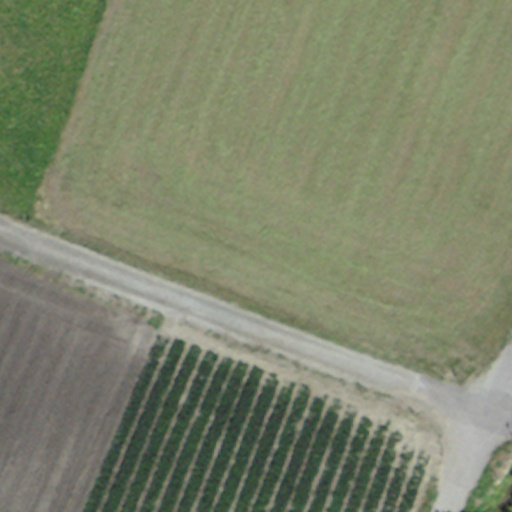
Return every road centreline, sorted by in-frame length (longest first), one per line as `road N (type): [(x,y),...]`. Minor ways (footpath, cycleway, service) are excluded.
road 1 (track): [(0,231),(511,434)]
road 2 (unclassified): [(511,392),(457,511)]
